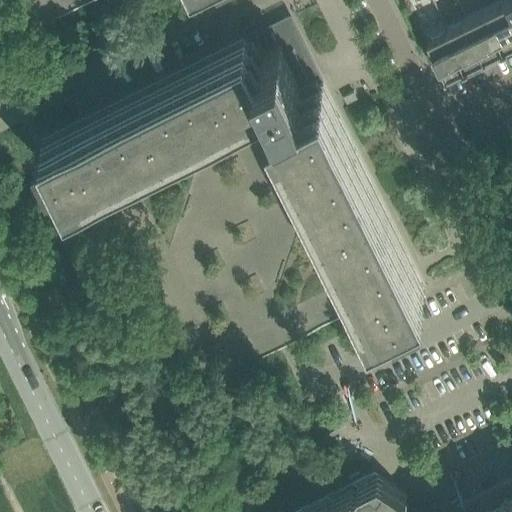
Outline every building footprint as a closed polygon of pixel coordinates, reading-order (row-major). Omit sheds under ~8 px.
[(11,0),(28,31),(89,0),(11,0)] [(495,0),(485,5),(504,45),(511,41),(511,11),(506,0),(495,0)] [(466,15),(485,54),(504,45),(485,5),(466,15)] [(446,24),(466,64),(485,54),(466,15),(446,24)] [(393,297),(396,302),(397,304),(425,290),(421,282),(425,280),(324,78),(321,79),(320,78),(317,72),(313,74),(308,63),(307,59),(307,55),(305,51),(304,47),(302,44),(300,40),(298,37),(295,34),(292,31),(289,24),(272,32),(278,44),(262,52),(253,34),(247,37),(245,34),(41,135),(43,139),(35,143),(49,171),(57,167),(68,189),(264,92),(371,307),(378,304),(393,297)] [(466,64),(446,24),(426,34),(439,60),(435,62),(441,73),(444,72),(445,74),(466,64)] [(250,90),(252,95),(257,104),(241,112),(234,98),(95,167),(203,384),(375,298),(277,101),(268,81),(250,90)] [(352,91),(345,95),(349,102),(356,98),(352,91)] [(511,511),(511,498),(509,500),(505,497),(504,499),(500,505),(489,510),(485,511),(481,511),(479,511),(478,511),(420,511),(421,503),(407,494),(407,493),(383,477),(378,486),(370,481),(360,486),(352,499),(344,494),(334,499),(326,511),(318,507),(307,511),(511,511)]
